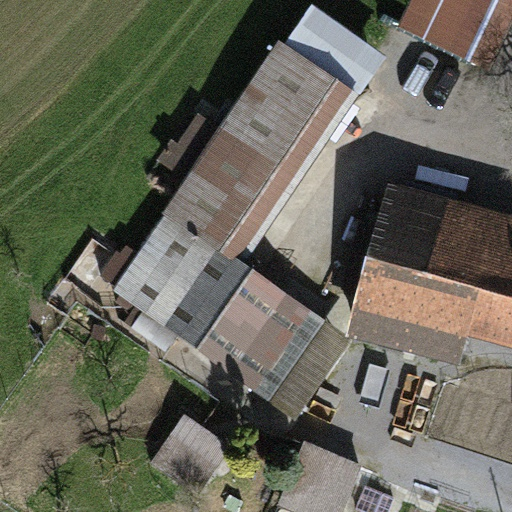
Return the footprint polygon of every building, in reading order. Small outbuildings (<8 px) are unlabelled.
[(425,0),(408,35),(474,66),(506,0),(425,0)] [(375,63),(312,20),(120,298),(290,414),(333,352),(227,279),(375,63)] [(203,107),(163,161),(182,175),(222,121),(203,107)] [(511,234),(388,201),(353,330),(452,356),(459,333),(511,347),(511,234)] [(226,447),(174,413),(141,462),(192,497),(226,447)] [(305,457),(275,511),(343,511),(358,484),(305,457)]
